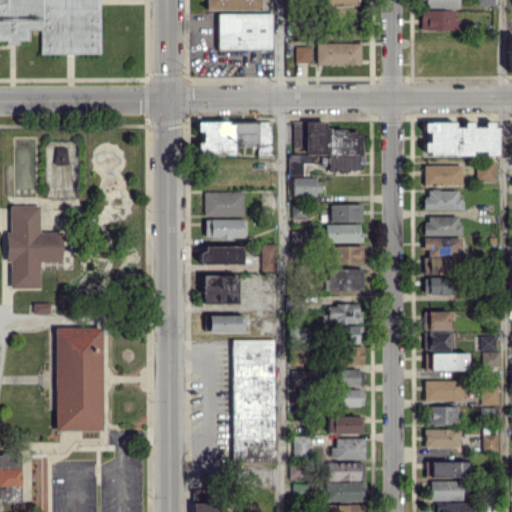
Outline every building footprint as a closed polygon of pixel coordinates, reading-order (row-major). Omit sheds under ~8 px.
[(99,0),(100,53),(40,53),(40,27),(29,27),(29,39),(19,39),(19,43),(6,43),(6,38),(0,38),(0,0),(99,0)] [(204,0),(204,9),(259,8),(258,0),(204,0)] [(324,0),(325,8),(356,8),(356,0),(324,0)] [(455,9),(419,9),(419,30),(455,29),(455,9)] [(217,13),(217,49),(271,48),(270,12),(217,13)] [(315,64),(359,63),(359,42),(315,43),(315,64)] [(308,62),(309,45),(294,44),(293,61),(308,62)] [(360,129),(324,130),(324,120),(291,121),(291,146),(304,146),(304,154),(287,154),(287,174),(301,174),(301,162),(312,162),(312,154),(327,154),(327,171),(360,170),(360,129)] [(270,121),(196,121),(196,131),(201,131),(201,142),(196,142),(196,152),(232,152),(232,145),(256,146),(256,155),(270,155),(270,121)] [(496,155),(495,121),(483,121),(483,127),(471,127),(470,121),(462,122),(463,127),(453,127),(453,121),(423,122),(423,131),(428,130),(428,142),(422,142),(423,154),(471,152),(471,150),(484,150),(484,155),(496,155)] [(53,162),(65,164),(67,153),(55,151),(53,162)] [(494,181),(493,160),(474,160),(474,181),(494,181)] [(460,165),(422,165),(423,185),(460,185),(460,165)] [(319,194),(319,178),(292,177),(291,193),(319,194)] [(456,190),(423,190),(423,209),(462,209),(462,198),(456,198),(456,190)] [(242,214),(242,191),(202,191),(203,215),(242,214)] [(360,221),(360,204),(329,203),(328,220),(360,221)] [(10,286),(39,286),(38,260),(61,260),(61,231),(38,231),(37,205),(9,205),(10,286)] [(458,216),(423,215),(423,234),(458,235),(458,216)] [(203,237),(245,236),(244,218),(203,218),(203,237)] [(324,224),(324,242),(360,241),(359,223),(324,224)] [(304,229),(289,230),(289,244),(304,244),(304,229)] [(421,273),(452,273),(452,248),(460,248),(460,236),(423,237),(423,256),(421,256),(421,273)] [(274,270),(274,244),(259,244),(259,271),(274,270)] [(241,246),(200,245),(200,263),(240,263),(241,246)] [(361,263),(361,245),(330,245),(330,263),(361,263)] [(324,289),(361,290),(361,268),(325,267),(324,289)] [(236,274),(201,274),(200,302),(236,303),(236,274)] [(422,277),(422,294),(451,293),(451,276),(422,277)] [(33,312),(47,312),(47,303),(33,303),(33,312)] [(358,322),(358,303),(325,304),(326,313),(320,314),(320,323),(358,322)] [(422,310),(421,329),(448,330),(448,310),(422,310)] [(203,331),(242,332),(242,315),(203,314),(203,331)] [(360,325),(337,325),(337,341),(360,342),(360,325)] [(54,430),(101,430),(101,377),(100,326),(53,326),(53,378),(54,430)] [(448,331),(422,330),(422,349),(447,349),(448,331)] [(478,347),(493,348),(493,335),(478,334),(478,347)] [(230,339),(231,461),(272,461),(271,339),(230,339)] [(362,364),(361,345),(343,345),(344,364),(362,364)] [(498,351),(479,351),(480,372),(498,372),(498,351)] [(423,370),(466,369),(465,352),(422,353),(423,370)] [(362,386),(362,370),(335,369),(335,385),(362,386)] [(307,370),(289,370),(289,384),(307,384),(307,370)] [(461,399),(461,379),(422,380),(423,400),(461,399)] [(478,386),(478,404),(497,403),(496,386),(478,386)] [(362,389),(337,388),(336,405),(362,406),(362,389)] [(456,406),(425,405),(425,423),(456,424),(456,406)] [(361,432),(362,415),(326,415),(325,432),(361,432)] [(423,447),(458,446),(457,428),(422,428),(423,447)] [(480,451),(495,451),(495,434),(481,433),(480,451)] [(290,455),(309,455),(309,435),(291,435),(290,455)] [(363,458),(362,437),(333,438),(333,446),(328,446),(328,459),(363,458)] [(0,500),(20,500),(19,453),(0,453),(0,500)] [(424,461),(424,476),(465,476),(465,454),(438,454),(438,461),(424,461)] [(323,480),(362,479),(362,461),(322,463),(323,480)] [(288,479),(305,478),(304,463),(287,464),(288,479)] [(428,499),(460,500),(461,481),(428,480),(428,499)] [(320,500),(362,501),(363,482),(321,481),(320,500)] [(222,511),(223,502),(204,503),(204,489),(191,489),(191,511),(222,511)] [(433,511),(474,511),(475,501),(433,502),(433,511)] [(319,511),(361,511),(362,504),(320,503),(319,511)]
